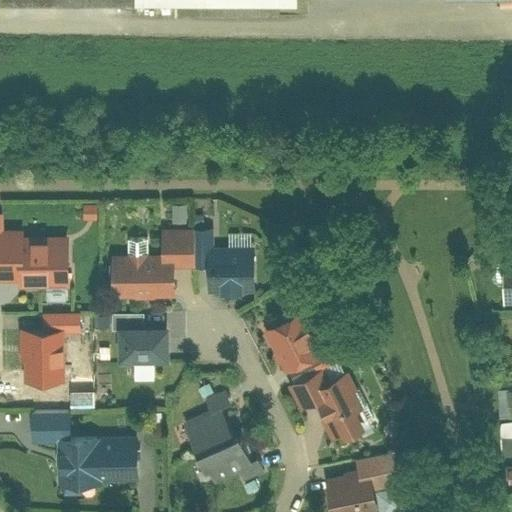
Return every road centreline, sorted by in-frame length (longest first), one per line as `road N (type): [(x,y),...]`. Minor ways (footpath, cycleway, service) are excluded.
road 1 (residential): [(511,86),(0,93)]
road 2 (residential): [(210,328),(243,342),(291,442),(297,478),(285,511)]
